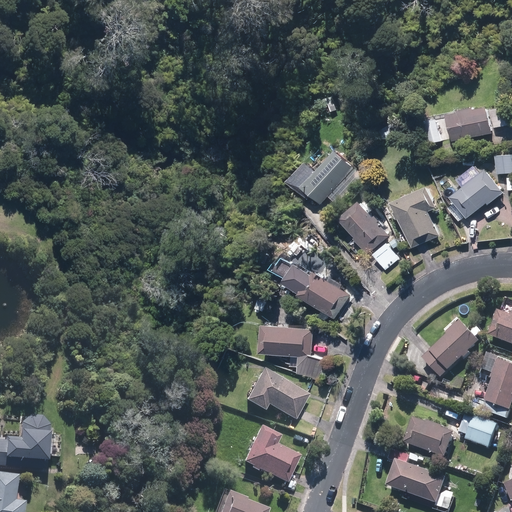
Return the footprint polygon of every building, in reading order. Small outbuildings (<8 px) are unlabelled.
[(488,103),(451,106),(454,133),(491,129),(488,103)] [(511,104),(497,105),(497,123),(511,122),(511,104)] [(327,195),(356,166),(339,149),(310,178),(327,195)] [(511,153),(499,154),(499,169),(511,168),(511,153)] [(503,189),(485,168),(454,193),(471,215),(503,189)] [(433,183),(395,197),(413,242),(441,231),(431,205),(440,201),(433,183)] [(366,194),(343,211),(372,249),(375,248),(389,266),(402,256),(388,237),(395,232),(366,194)] [(304,250),(285,276),(334,310),(348,290),(322,272),(326,266),(304,250)] [(511,309),(502,306),(491,333),(511,341),(511,309)] [(480,336),(462,318),(425,356),(443,373),(480,336)] [(319,324),(268,323),(268,348),(318,349),(319,324)] [(511,366),(496,362),(498,358),(486,354),(481,372),(491,375),(489,381),(492,382),(485,404),(495,407),(495,408),(509,412),(511,403),(511,366)] [(309,395),(265,368),(247,397),(263,407),(267,401),(295,418),(309,395)] [(431,382),(410,373),(405,385),(426,394),(431,382)] [(449,389),(435,383),(431,393),(445,399),(449,389)] [(456,432),(418,417),(409,440),(447,455),(456,432)] [(0,436),(0,463),(38,466),(38,462),(46,462),(49,422),(26,421),(24,438),(0,436)] [(498,432),(475,422),(470,436),(493,445),(498,432)] [(262,424),(245,459),(287,478),(299,453),(279,444),(283,434),(262,424)] [(446,477),(401,458),(391,482),(436,501),(446,477)] [(16,474),(0,472),(0,511),(25,511),(28,499),(14,497),(16,474)] [(232,481),(220,511),(265,511),(272,496),(232,481)]
